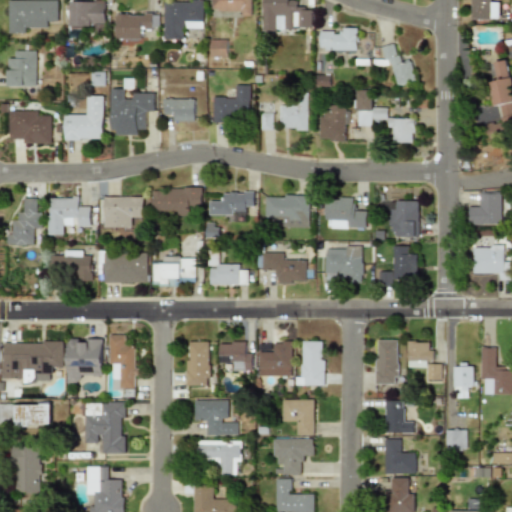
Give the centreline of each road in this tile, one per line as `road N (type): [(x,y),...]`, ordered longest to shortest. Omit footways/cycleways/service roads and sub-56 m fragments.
road 1 (residential): [(0,312),(511,308)]
road 2 (residential): [(0,168),(113,168),(192,152),(318,172),(443,173)]
road 3 (residential): [(447,0),(447,310)]
road 4 (residential): [(352,310),(351,511)]
road 5 (residential): [(161,312),(161,511)]
